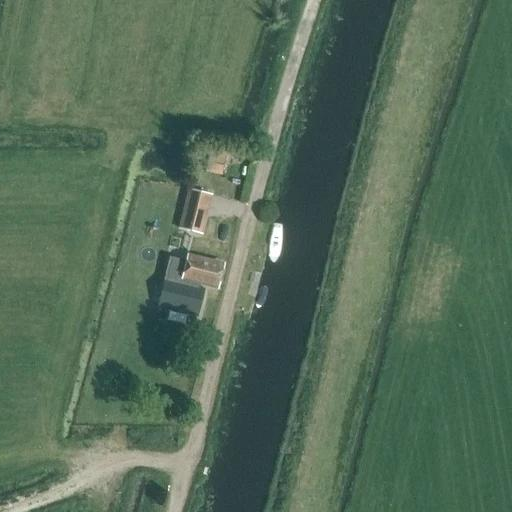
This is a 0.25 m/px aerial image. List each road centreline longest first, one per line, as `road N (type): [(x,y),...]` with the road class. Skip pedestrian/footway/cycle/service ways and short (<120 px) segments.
road 1 (track): [(174,511),(241,239),(315,0)]
road 2 (track): [(186,465),(121,462),(2,511)]
